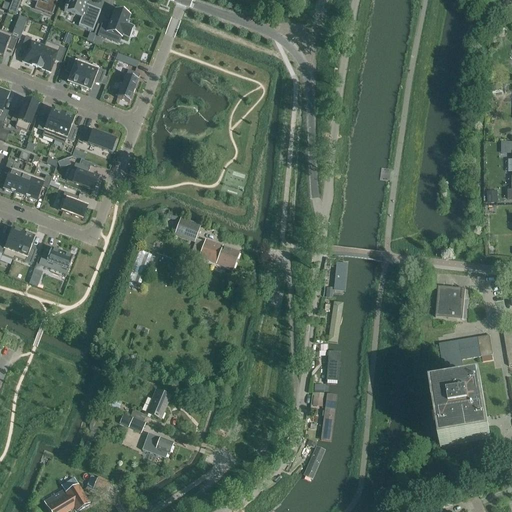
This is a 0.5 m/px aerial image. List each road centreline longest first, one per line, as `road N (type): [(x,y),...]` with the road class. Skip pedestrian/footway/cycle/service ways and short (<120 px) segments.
road 1 (unclassified): [(182,0),(256,27),(300,58),(322,218)]
road 2 (unclassified): [(230,511),(276,474),(297,439),(319,248)]
road 3 (residential): [(0,205),(92,240),(136,124)]
road 4 (unclassified): [(355,0),(322,218)]
road 5 (residential): [(136,124),(0,73)]
road 6 (residential): [(136,124),(182,0)]
